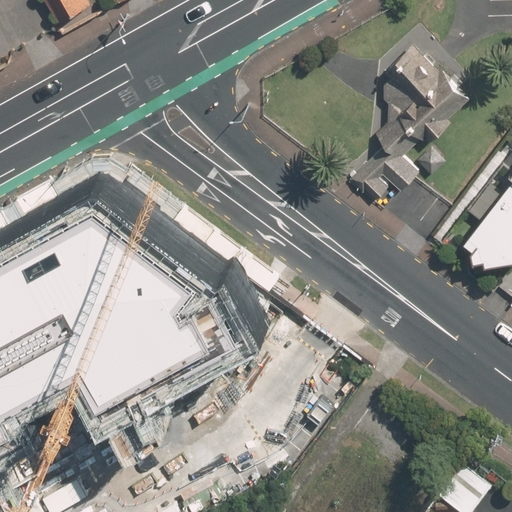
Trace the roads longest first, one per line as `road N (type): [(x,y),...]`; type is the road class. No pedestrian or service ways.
road 1 (tertiary): [(374,281),(315,256),(151,137),(107,84)]
road 2 (tertiary): [(168,52),(255,158),(333,224),(374,281)]
road 3 (tertiary): [(374,281),(511,383)]
road 4 (secondary): [(107,84),(0,144)]
